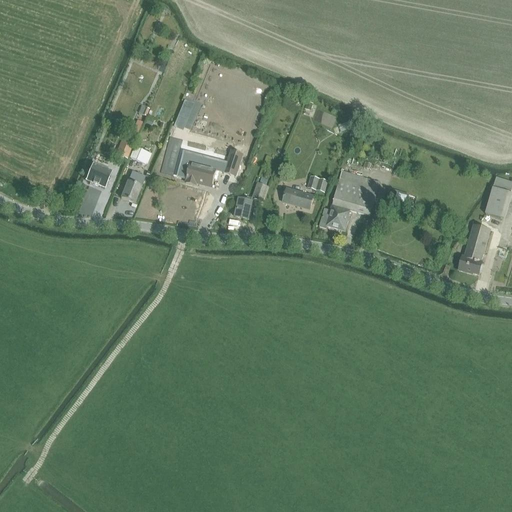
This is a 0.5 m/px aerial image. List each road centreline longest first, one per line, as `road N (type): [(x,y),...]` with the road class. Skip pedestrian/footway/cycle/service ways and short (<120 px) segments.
road 1 (tertiary): [(511,304),(327,247),(73,222),(0,199)]
road 2 (track): [(25,482),(157,301),(187,236)]
road 3 (track): [(137,0),(39,216)]
